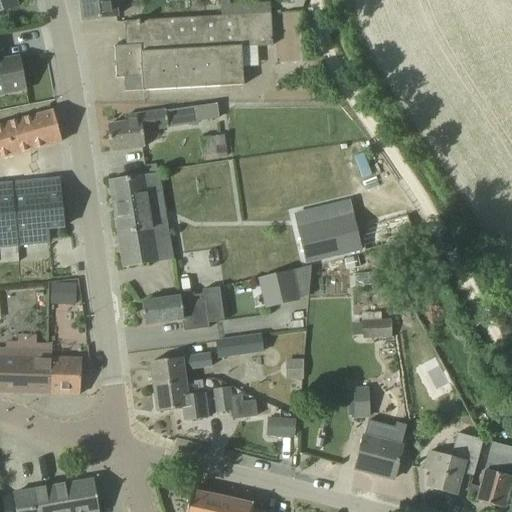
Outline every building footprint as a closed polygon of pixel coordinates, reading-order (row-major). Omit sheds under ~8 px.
[(0,0),(0,11),(17,6),(14,0),(0,0)] [(123,0),(80,0),(83,21),(117,16),(115,3),(124,2),(123,0)] [(230,5),(229,0),(225,0),(220,0),(221,16),(271,14),(270,2),(230,5)] [(142,77),(143,91),(243,86),(240,43),(252,42),(252,47),(273,46),(271,14),(221,16),(126,22),(127,24),(128,24),(129,46),(115,46),(117,79),(142,77)] [(0,95),(26,90),(19,58),(3,61),(0,47),(0,95)] [(217,103),(198,106),(124,117),(125,123),(107,126),(111,152),(145,147),(143,131),(168,127),(201,122),(200,122),(220,119),(217,103)] [(0,158),(28,151),(59,143),(62,142),(53,111),(0,126),(0,158)] [(200,139),(203,155),(227,152),(225,136),(200,139)] [(125,266),(173,259),(159,174),(112,182),(125,266)] [(0,247),(51,244),(50,231),(64,230),(60,180),(60,178),(37,180),(0,183),(0,247)] [(406,213),(357,225),(363,250),(413,238),(406,213)] [(353,215),(299,228),(308,263),(362,250),(353,215)] [(260,279),(260,280),(267,308),(298,300),(291,271),(260,279)] [(56,283),(58,295),(75,294),(74,282),(56,283)] [(224,321),(220,289),(219,288),(203,290),(203,295),(142,303),(145,325),(182,320),(184,332),(209,328),(208,323),(224,321)] [(363,340),(392,338),(391,320),(381,320),(362,321),(362,322),(363,340)] [(219,358),(263,352),(260,336),(217,342),(219,358)] [(0,392),(13,393),(50,394),(52,359),(52,351),(0,349),(0,392)] [(154,388),(186,384),(184,371),(212,367),(210,355),(150,363),(154,388)] [(82,360),(52,359),(50,394),(80,395),(82,360)] [(304,378),(304,359),(286,359),(286,379),(304,378)] [(186,384),(154,388),(157,412),(183,409),(185,422),(208,419),(204,394),(187,396),(186,384)] [(230,388),(214,390),(217,414),(231,412),(233,412),(231,397),(230,388)] [(370,416),(369,390),(353,391),(355,417),(370,416)] [(232,420),(245,419),(243,402),(242,396),(231,397),(233,412),(231,412),(232,420)] [(267,418),(265,436),(294,438),(295,420),(267,418)] [(364,437),(364,436),(355,470),(394,480),(403,447),(383,441),(387,426),(369,421),(364,437)] [(456,496),(462,473),(473,477),(483,441),(457,434),(451,458),(430,452),(425,470),(432,472),(427,489),(456,496)] [(511,448),(493,443),(477,502),(504,509),(511,480),(511,448)] [(99,511),(94,480),(13,494),(16,511),(99,511)] [(264,511),(263,511),(262,511),(260,511),(263,505),(252,502),(251,504),(238,501),(239,499),(237,499),(236,501),(223,498),(224,496),(222,496),(221,497),(208,495),(209,493),(207,492),(206,494),(193,491),(192,490),(190,491),(191,492),(186,511),(264,511)]
